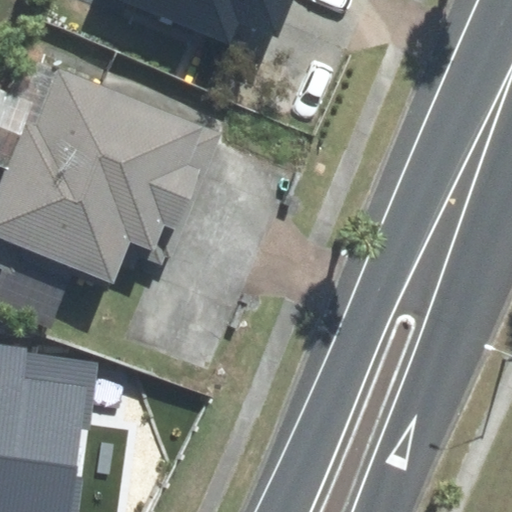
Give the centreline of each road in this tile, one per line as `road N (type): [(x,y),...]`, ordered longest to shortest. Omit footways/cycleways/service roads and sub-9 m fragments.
road 1 (secondary): [(287,511),(374,307),(511,70)]
road 2 (secondary): [(511,87),(459,326),(385,511)]
